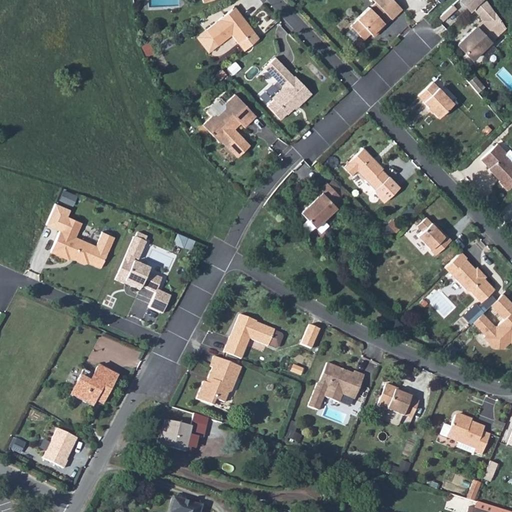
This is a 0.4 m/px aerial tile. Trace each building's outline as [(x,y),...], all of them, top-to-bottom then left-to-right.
[(356,19),(357,20),(350,26),(363,40),(370,33),(371,34),(376,29),(378,32),(385,25),(384,24),(390,18),(391,19),(402,9),(393,0),(372,0),(375,3),(370,8),(369,7),(356,19)] [(505,27),(486,0),(459,0),(469,10),(472,7),(484,20),(476,28),(475,27),(457,44),(472,59),(505,27)] [(442,20),(458,7),(454,2),(438,15),(442,20)] [(236,9),(235,8),(220,20),(220,21),(199,37),(210,53),(232,36),(243,50),(259,38),(240,15),(239,16),(234,11),(236,9)] [(264,67),(283,87),(271,98),(287,114),(296,105),(298,107),(311,93),(294,76),(293,76),(275,57),(264,67)] [(222,70),(214,76),(219,81),(226,74),(222,70)] [(474,77),(468,82),(477,92),(483,87),(474,77)] [(453,103),(432,82),(418,96),(423,101),(422,102),(438,118),(453,103)] [(217,116),(212,116),(203,125),(219,143),(221,141),(237,157),(250,145),(231,126),(237,120),(244,127),(255,116),(235,94),(225,103),(225,109),(217,116)] [(506,153),(497,143),(480,159),(489,168),(488,169),(494,175),(498,175),(501,179),(498,181),(507,190),(511,185),(511,164),(503,155),(506,153)] [(382,168),(363,148),(348,162),(349,162),(343,167),(351,175),(356,170),(375,190),(374,191),(382,203),(399,188),(381,169),(382,168)] [(316,192),(319,195),(300,213),(315,228),(336,207),(333,205),(341,198),(326,182),(316,192)] [(52,250),(51,252),(68,260),(70,255),(74,257),(73,259),(85,264),(88,263),(101,269),(115,237),(103,232),(96,246),(75,237),(81,223),(67,217),(70,210),(55,204),(45,225),(60,231),(51,250),(52,250)] [(416,226),(421,231),(417,236),(430,249),(430,250),(435,255),(451,240),(438,227),(436,229),(425,217),(416,226)] [(306,219),(301,225),(308,232),(313,227),(306,219)] [(136,232),(124,259),(114,280),(124,284),(124,283),(140,290),(141,287),(155,293),(149,308),(162,313),(170,295),(157,289),(161,279),(147,273),(149,269),(135,263),(147,238),(136,232)] [(189,239),(177,235),(174,241),(187,247),(189,239)] [(474,271),(475,269),(465,259),(466,258),(461,252),(444,267),(466,291),(469,291),(480,302),(494,289),(483,278),(485,277),(480,272),(478,274),(474,271)] [(511,304),(502,294),(491,305),(504,318),(494,327),(481,313),(473,322),(486,335),(484,337),(494,348),(502,348),(510,340),(511,342),(511,304)] [(230,336),(229,336),(223,352),(241,359),(249,339),(267,346),(268,345),(275,348),(278,347),(282,337),(281,334),(273,331),(274,330),(262,325),(260,326),(255,324),(256,321),(239,315),(230,336)] [(209,384),(203,381),(196,399),(212,405),(215,399),(224,403),(227,393),(231,392),(241,367),(213,356),(209,367),(212,368),(208,378),(210,380),(209,384)] [(316,383),(307,407),(318,411),(323,397),(338,403),(342,395),(354,400),(364,375),(353,371),(353,374),(326,363),(318,384),(316,383)] [(79,373),(69,394),(100,409),(117,374),(97,364),(90,378),(79,373)] [(302,369),(293,365),(291,371),(300,375),(302,369)] [(410,397),(400,393),(394,390),(395,388),(385,384),(376,406),(402,416),(403,415),(411,419),(418,401),(410,398),(410,397)] [(483,427),(470,422),(465,420),(464,417),(457,414),(454,415),(446,435),(456,439),(457,442),(474,449),(473,452),(481,455),(489,435),(482,432),(483,427)] [(164,421),(161,432),(162,433),(161,437),(163,438),(161,447),(185,452),(187,442),(191,443),(192,436),(198,437),(201,425),(191,423),(190,427),(164,421)] [(76,438),(56,429),(42,458),(63,468),(67,461),(66,460),(76,438)] [(297,434),(291,432),(288,438),(295,441),(297,434)] [(16,440),(12,449),(19,453),(24,443),(16,440)] [(497,465),(489,462),(483,476),(491,479),(497,465)] [(480,483),(473,480),(466,498),(473,501),(480,483)] [(197,511),(200,506),(172,498),(167,511),(197,511)] [(511,511),(477,502),(475,509),(468,506),(466,511),(511,511)]
